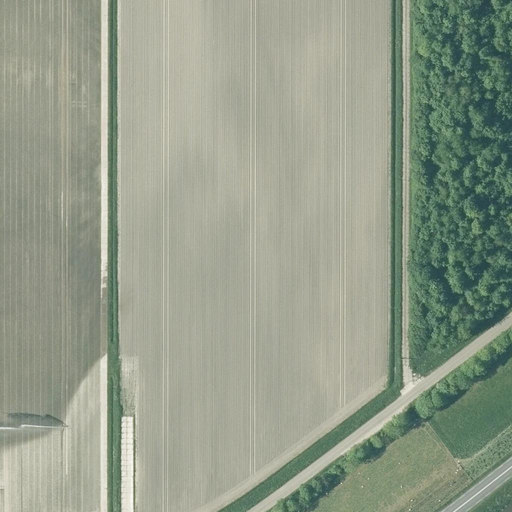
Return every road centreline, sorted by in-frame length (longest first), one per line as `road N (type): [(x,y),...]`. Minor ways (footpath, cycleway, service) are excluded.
road 1 (track): [(400,0),(400,386),(410,408)]
road 2 (unclassified): [(272,511),(511,330)]
